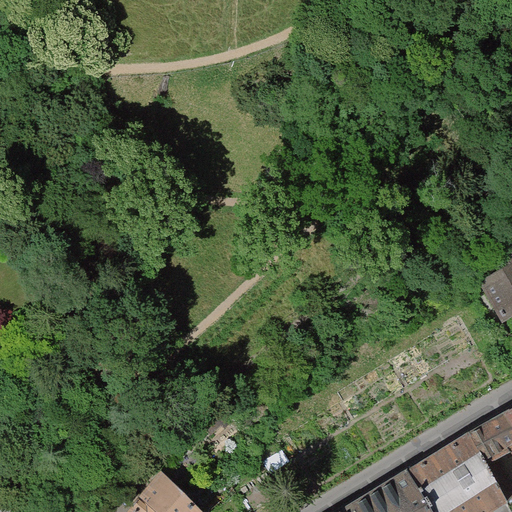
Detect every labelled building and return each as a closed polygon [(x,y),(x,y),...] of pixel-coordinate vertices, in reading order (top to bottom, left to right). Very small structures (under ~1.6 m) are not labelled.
[(511,254),(504,259),(508,267),(475,285),(499,327),(511,320),(511,254)] [(511,450),(511,428),(507,420),(463,446),(477,471),(511,450)] [(477,471),(463,446),(414,474),(434,511),(493,511),(499,509),(477,471)] [(434,511),(414,474),(349,511),(434,511)] [(194,511),(169,485),(146,511),(194,511)]
